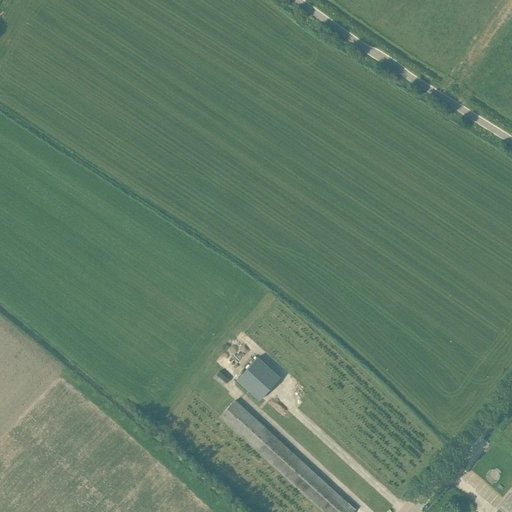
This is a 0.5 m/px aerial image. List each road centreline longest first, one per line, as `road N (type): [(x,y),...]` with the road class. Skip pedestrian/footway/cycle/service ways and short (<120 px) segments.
road 1 (unclassified): [(511,133),(303,0)]
road 2 (unclassified): [(423,511),(511,410)]
